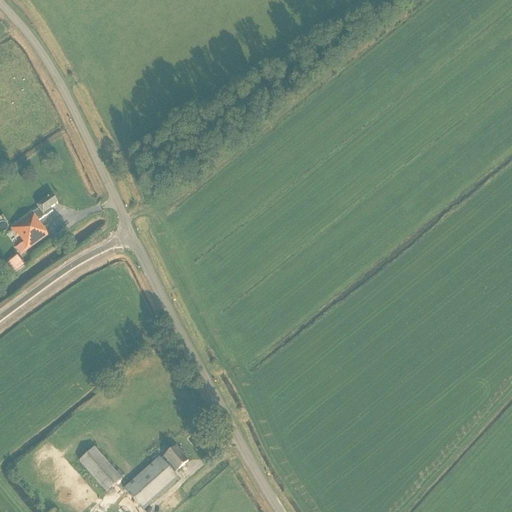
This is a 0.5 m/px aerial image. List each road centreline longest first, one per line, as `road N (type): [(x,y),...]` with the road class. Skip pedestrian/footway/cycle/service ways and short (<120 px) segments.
road 1 (tertiary): [(131,235),(279,511)]
road 2 (tertiary): [(0,3),(56,76),(131,235)]
road 3 (unclassified): [(0,317),(131,235)]
